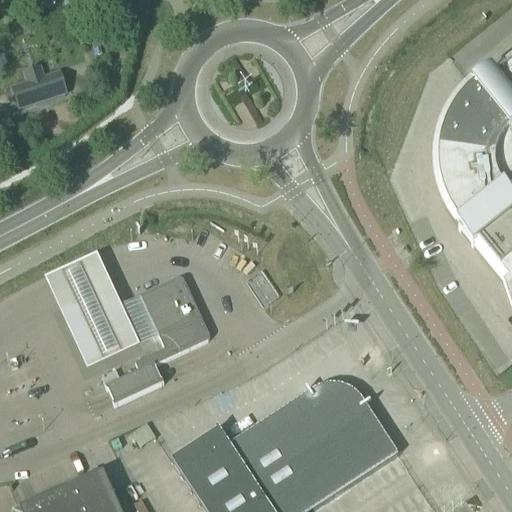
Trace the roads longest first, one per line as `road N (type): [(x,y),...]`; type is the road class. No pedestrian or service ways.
road 1 (unclassified): [(342,241),(469,433)]
road 2 (primary): [(281,42),(241,30),(220,35),(189,63),(183,104)]
road 3 (primary): [(183,104),(77,197)]
road 4 (primary): [(77,197),(203,140)]
road 5 (unclassified): [(342,241),(297,126)]
road 6 (unclassified): [(260,154),(288,194),(342,241)]
